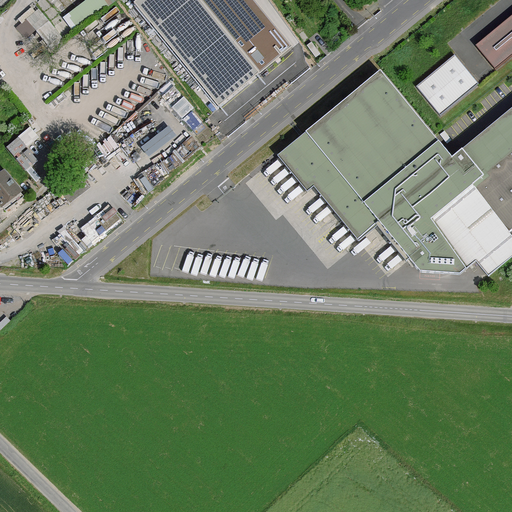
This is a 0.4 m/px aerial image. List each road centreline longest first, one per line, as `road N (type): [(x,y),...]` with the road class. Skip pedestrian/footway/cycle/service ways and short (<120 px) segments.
road 1 (residential): [(73,288),(419,0)]
road 2 (unclassified): [(73,288),(511,316)]
road 3 (unknown): [(110,190),(0,263)]
